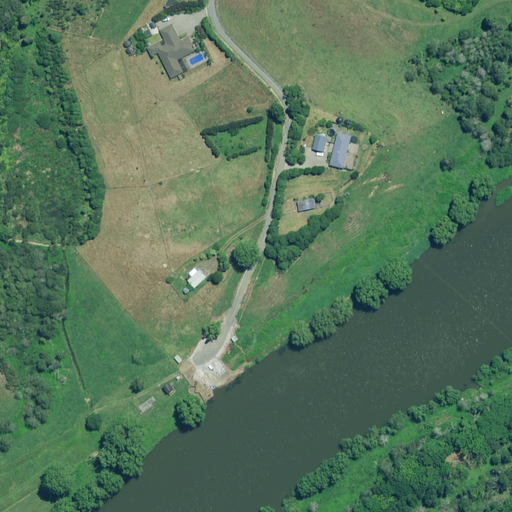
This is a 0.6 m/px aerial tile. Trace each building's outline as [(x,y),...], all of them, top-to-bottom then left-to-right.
[(173,25),(161,31),(166,40),(163,42),(149,49),(153,56),(160,53),(173,79),(185,72),(179,61),(197,51),(190,37),(182,41),(173,25)] [(132,40),(125,43),(129,54),(136,51),(132,40)] [(339,116),(337,123),(350,127),(352,120),(339,116)] [(332,131),(333,132),(334,133),(335,133),(336,133),(337,133),(338,133),(338,132),(339,132),(339,131),(340,131),(340,130),(340,129),(340,128),(339,127),(339,126),(338,125),(337,125),(336,125),(335,125),(334,125),(333,126),(332,127),(332,128),(332,129),(332,130),(332,131)] [(354,137),(339,133),(331,167),(345,170),(354,137)] [(329,136),(317,134),(313,149),(325,152),(329,136)] [(321,199),(315,200),(315,199),(298,202),(300,212),(317,208),(316,205),(322,203),(321,199)] [(211,275),(205,268),(196,268),(190,274),(193,277),(189,281),(196,288),(211,275)] [(183,361),(179,355),(175,358),(180,364),(183,361)] [(178,368),(171,361),(168,364),(175,371),(178,368)] [(218,361),(215,364),(220,370),(223,367),(218,361)]
